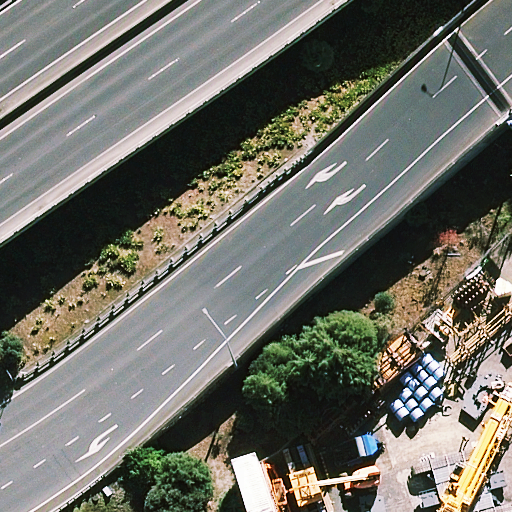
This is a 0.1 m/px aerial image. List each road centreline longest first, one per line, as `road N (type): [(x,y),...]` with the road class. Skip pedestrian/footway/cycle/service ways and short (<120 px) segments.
road 1 (trunk): [(511,64),(1,479)]
road 2 (trunk): [(241,0),(0,170)]
